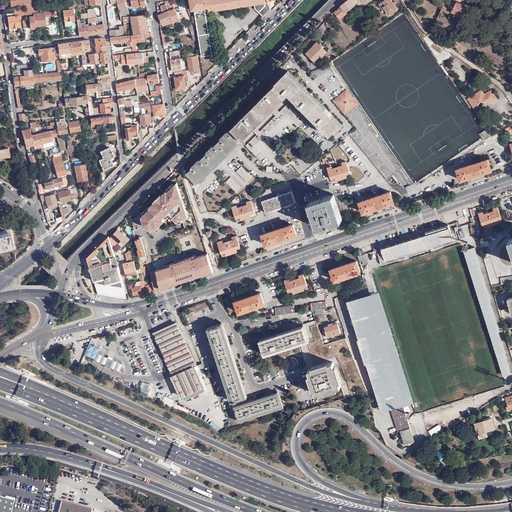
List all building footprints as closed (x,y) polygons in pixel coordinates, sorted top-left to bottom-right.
[(120,16),(121,16),(123,16),(130,16),(128,7),(126,7),(123,0),(116,0),(117,3),(120,16)] [(269,3),(267,0),(189,0),(192,11),(193,10),(202,56),(212,54),(205,8),(228,5),(258,0),(263,0),(264,3),(265,6),(259,12),(263,16),(270,8),(269,3)] [(205,8),(212,54),(216,54),(209,11),(243,6),(254,5),(264,3),(263,0),(258,0),(228,5),(205,8)] [(359,2),(358,0),(346,0),(334,12),(336,15),(341,21),(348,15),(346,12),(359,2)] [(394,5),(393,3),(391,0),(384,0),(379,4),(381,8),(383,6),(386,10),(389,15),(399,8),(397,4),(394,5)] [(169,2),(165,4),(172,19),(173,22),(183,17),(181,13),(178,14),(173,3),(170,4),(169,2)] [(467,8),(457,2),(451,11),(461,17),(467,8)] [(259,12),(265,6),(264,3),(254,5),(254,8),(259,12)] [(172,19),(165,4),(160,5),(162,8),(163,12),(158,14),(160,24),(161,23),(172,19)] [(72,6),(68,7),(68,9),(63,10),(64,20),(74,19),(73,9),(75,8),(75,6),(72,6)] [(451,11),(443,6),(441,9),(449,14),(451,11)] [(93,8),(87,8),(87,13),(80,13),(80,18),(95,16),(95,12),(93,12),(93,8)] [(20,26),(19,15),(18,11),(15,12),(14,12),(14,15),(7,16),(8,27),(20,26)] [(50,15),(50,11),(43,12),(43,13),(33,14),(33,16),(29,16),(29,18),(23,19),(23,27),(30,26),(30,28),(34,28),(34,26),(46,25),(45,16),(50,15)] [(110,36),(111,42),(127,40),(127,44),(132,44),(129,34),(127,34),(126,21),(132,21),(134,33),(144,32),(148,32),(145,14),(130,16),(123,16),(123,20),(125,35),(124,35),(110,36)] [(95,23),(96,33),(103,32),(102,24),(99,24),(99,20),(102,20),(101,16),(94,17),(95,21),(95,23)] [(322,24),(318,29),(322,33),(326,29),(322,24)] [(109,30),(110,36),(124,35),(123,25),(119,26),(119,29),(109,30)] [(77,27),(78,35),(89,34),(88,26),(77,27)] [(131,34),(132,44),(132,46),(132,50),(136,50),(135,40),(145,39),(144,32),(134,33),(131,34)] [(102,37),(94,38),(95,52),(94,52),(95,62),(99,62),(107,61),(104,39),(102,37)] [(88,39),(79,40),(81,50),(81,54),(89,53),(88,39)] [(79,40),(69,41),(70,51),(81,50),(79,40)] [(69,41),(57,43),(57,46),(59,53),(70,51),(69,41)] [(319,55),(325,50),(317,42),(306,53),(314,62),(318,59),(317,58),(319,55)] [(59,53),(57,46),(37,48),(38,54),(40,54),(41,60),(46,60),(47,61),(50,61),(51,59),(55,59),(54,53),(59,53)] [(11,50),(11,56),(21,56),(21,63),(25,63),(24,49),(11,50)] [(89,53),(81,54),(82,64),(95,62),(94,52),(89,53)] [(138,62),(136,52),(113,55),(113,59),(121,58),(122,64),(138,62)] [(142,52),(136,52),(138,62),(147,61),(146,55),(142,56),(142,52)] [(182,69),(179,53),(170,55),(171,59),(170,60),(172,71),(182,69)] [(193,55),(193,53),(186,54),(189,71),(194,71),(194,72),(199,71),(196,55),(193,55)] [(59,72),(46,73),(47,80),(48,80),(62,78),(61,71),(59,72)] [(110,88),(108,72),(96,73),(97,78),(97,82),(97,83),(100,82),(101,89),(110,88)] [(278,82),(232,127),(241,136),(242,137),(242,138),(253,128),(272,109),(288,92),(330,133),(339,124),(329,114),(311,95),(301,86),(302,85),(297,80),(289,72),(278,83),(278,82)] [(46,73),(33,74),(32,74),(33,82),(45,80),(47,80),(46,73)] [(158,73),(148,76),(149,82),(149,84),(154,83),(159,82),(158,73)] [(19,75),(13,76),(14,85),(20,84),(33,83),(33,82),(32,74),(19,75)] [(186,81),(188,80),(187,74),(184,74),(184,75),(174,77),(176,89),(186,87),(185,77),(186,77),(186,81)] [(149,82),(148,76),(135,79),(136,87),(136,90),(147,88),(147,83),(149,82)] [(116,83),(118,94),(122,94),(121,90),(136,87),(135,79),(116,83)] [(86,91),(101,89),(100,82),(97,83),(85,84),(86,91)] [(151,96),(162,94),(160,83),(158,84),(157,85),(158,91),(150,92),(151,96)] [(347,89),(333,100),(345,115),(358,103),(347,89)] [(491,99),(492,102),(497,99),(491,90),(485,94),(482,90),(469,99),(477,112),(481,109),(479,106),(478,106),(479,102),(481,103),(481,101),(486,102),(491,99)] [(64,97),(64,99),(65,105),(66,111),(68,111),(68,104),(87,102),(87,100),(86,91),(77,92),(77,95),(64,97)] [(126,106),(133,105),(132,103),(132,99),(125,100),(125,97),(118,98),(119,104),(126,103),(126,106)] [(100,112),(109,112),(108,101),(100,102),(99,103),(100,112)] [(161,116),(165,115),(163,103),(149,105),(150,108),(150,110),(153,110),(154,113),(151,113),(153,125),(155,123),(154,115),(160,114),(161,116)] [(24,112),(18,113),(19,120),(28,118),(27,115),(24,115),(24,112)] [(151,123),(149,112),(140,114),(142,124),(151,123)] [(59,120),(55,120),(58,133),(66,131),(63,117),(58,117),(59,120)] [(78,119),(67,121),(69,131),(79,129),(78,119)] [(139,135),(140,143),(143,139),(142,132),(138,132),(137,123),(131,124),(131,123),(125,124),(127,138),(132,138),(132,135),(139,135)] [(241,136),(232,127),(228,132),(227,131),(220,138),(221,139),(214,146),(213,145),(206,153),(207,153),(200,160),(199,159),(192,167),(193,168),(187,174),(197,183),(205,175),(218,162),(231,148),(232,147),(242,137),(241,136)] [(26,128),(20,129),(23,138),(30,135),(28,128),(26,128)] [(54,145),(52,140),(53,140),(52,136),(56,135),(56,134),(54,129),(39,133),(41,142),(41,143),(42,143),(43,148),(43,147),(54,145)] [(387,179),(393,174),(381,159),(355,129),(349,134),(387,179)] [(487,129),(480,134),(484,141),(491,136),(487,129)] [(41,143),(41,142),(39,133),(30,136),(33,145),(41,143)] [(30,135),(23,138),(25,147),(33,145),(30,136),(30,135)] [(7,141),(1,142),(1,138),(0,137),(0,156),(9,155),(7,141)] [(42,151),(43,151),(41,143),(33,145),(33,147),(34,149),(41,147),(42,151)] [(113,155),(109,146),(99,150),(102,157),(98,159),(103,168),(112,164),(109,157),(113,155)] [(29,152),(27,153),(31,167),(36,166),(32,154),(30,154),(30,152),(29,153),(29,152)] [(57,177),(66,175),(65,173),(60,152),(52,154),(57,177)] [(488,159),(457,169),(461,179),(476,174),(491,169),(488,159)] [(347,161),(343,162),(344,164),(332,167),(331,166),(327,167),(330,179),(335,177),(336,181),(347,177),(346,174),(350,173),(347,161)] [(87,178),(84,162),(74,164),(77,180),(87,178)] [(241,166),(236,171),(247,182),(252,177),(241,166)] [(63,184),(61,177),(52,179),(52,180),(44,183),(45,187),(53,185),(54,187),(63,184)] [(230,177),(225,181),(236,192),(241,188),(230,177)] [(149,203),(141,211),(144,222),(150,225),(153,222),(155,225),(170,211),(176,218),(188,213),(176,178),(168,186),(166,186),(161,190),(160,190),(156,193),(153,196),(154,197),(148,202),(149,203)] [(77,197),(74,188),(72,188),(71,185),(68,185),(68,187),(69,189),(71,199),(77,197)] [(69,189),(68,187),(63,188),(64,190),(58,192),(60,201),(69,199),(67,189),(69,189)] [(276,196),(262,201),(266,213),(296,202),(292,190),(276,196)] [(394,202),(390,191),(360,202),(363,212),(379,207),(394,202)] [(55,202),(53,194),(44,196),(47,205),(55,202)] [(328,196),(310,202),(318,226),(342,218),(334,194),(328,196)] [(251,200),(247,201),(248,203),(236,207),(235,205),(232,207),(236,218),(239,217),(240,220),(252,216),(251,213),(255,212),(251,200)] [(497,207),(492,208),(493,211),(484,214),(483,211),(478,213),(482,225),(486,223),(486,226),(498,222),(498,220),(501,219),(497,207)] [(477,239),(479,239),(473,217),(470,218),(472,223),(470,223),(471,227),(470,228),(472,235),(474,234),(474,238),(477,239)] [(293,224),(262,234),(266,244),(281,239),(296,234),(293,224)] [(381,264),(386,263),(386,260),(453,239),(454,242),(459,240),(455,228),(450,229),(449,224),(426,231),(427,233),(381,248),(382,251),(378,252),(381,264)] [(117,229),(109,238),(110,241),(113,249),(114,251),(114,252),(115,254),(129,240),(117,229)] [(6,231),(0,232),(0,245),(8,243),(6,231)] [(127,298),(115,258),(113,249),(110,241),(109,238),(108,235),(87,257),(98,293),(127,298)] [(236,235),(232,236),(232,238),(220,242),(220,241),(216,242),(220,253),(224,252),(225,255),(237,251),(236,248),(240,247),(236,235)] [(137,249),(140,259),(147,258),(144,247),(140,238),(136,240),(139,248),(137,249)] [(386,260),(386,263),(454,242),(453,239),(386,260)] [(492,256),(488,245),(490,244),(488,241),(480,243),(481,247),(482,247),(485,258),(492,256)] [(465,251),(504,376),(511,373),(505,353),(506,353),(500,331),(490,299),(491,299),(481,266),(475,247),(465,251)] [(355,250),(359,261),(362,261),(364,265),(368,263),(365,254),(364,254),(362,249),(360,249),(360,248),(355,250)] [(208,254),(155,271),(161,288),(187,279),(213,271),(208,254)] [(344,265),(331,269),(335,281),(347,277),(361,272),(356,260),(344,265)] [(134,261),(127,262),(123,263),(125,273),(128,272),(129,275),(137,273),(134,261)] [(303,273),(298,275),(299,277),(290,280),(289,278),(284,280),(288,291),(292,290),(292,292),(304,289),(303,286),(307,285),(303,273)] [(511,283),(511,276),(501,278),(502,285),(511,283)] [(144,294),(141,285),(144,284),(143,279),(141,280),(135,282),(136,287),(132,288),(134,295),(139,293),(139,295),(144,294)] [(154,290),(153,283),(145,285),(147,293),(149,292),(154,290)] [(248,296),(235,300),(239,311),(251,307),(264,303),(260,292),(248,296)] [(347,302),(382,412),(412,403),(377,293),(347,302)] [(312,310),(313,310),(328,308),(327,300),(311,302),(312,310)] [(276,314),(294,312),(293,305),(275,307),(276,314)] [(338,322),(324,326),(328,337),(341,333),(338,322)] [(196,366),(177,323),(155,333),(175,375),(173,376),(184,400),(206,390),(194,367),(196,366)] [(229,337),(224,323),(212,327),(235,398),(247,395),(243,380),(235,358),(229,337)] [(272,338),(263,341),(267,353),(309,340),(305,328),(291,332),(272,338)] [(122,364),(111,360),(109,367),(119,371),(122,364)] [(296,360),(294,360),(293,360),(291,361),(289,362),(289,364),(288,366),(289,368),(290,369),(291,370),(293,371),(295,371),(297,370),(299,369),(299,367),(300,366),(300,364),(299,362),(298,361),(296,360)] [(334,363),(309,371),(313,383),(316,395),(341,388),(334,363)] [(150,385),(145,383),(141,391),(148,394),(149,391),(148,390),(150,385)] [(248,403),(236,407),(241,418),(284,402),(280,391),(266,396),(248,403)] [(161,401),(174,407),(176,402),(173,401),(173,400),(164,395),(161,401)] [(401,431),(410,428),(403,406),(394,409),(401,431)] [(481,435),(486,433),(487,433),(487,430),(491,429),(491,427),(495,426),(492,417),(475,422),(477,428),(479,428),(481,435)] [(415,442),(410,428),(401,431),(405,445),(415,442)] [(487,436),(486,433),(481,435),(479,428),(477,428),(480,438),(487,436)] [(0,511),(12,511),(15,502),(0,497),(0,511)] [(92,511),(93,509),(62,501),(58,511),(92,511)]
